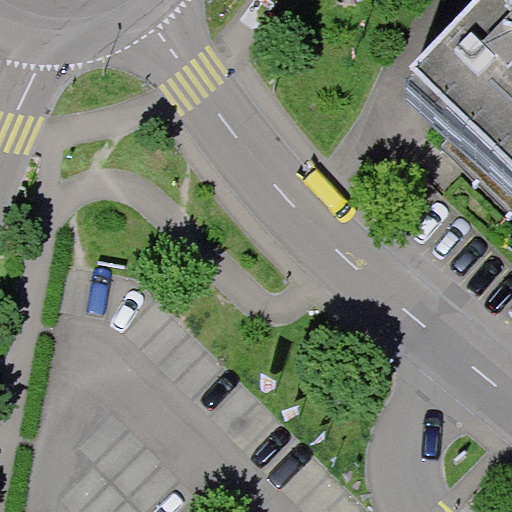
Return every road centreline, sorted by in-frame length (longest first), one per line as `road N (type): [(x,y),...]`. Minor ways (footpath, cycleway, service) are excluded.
road 1 (unclassified): [(140,0),(193,82),(339,253),(511,398)]
road 2 (secondary): [(0,14),(56,24),(126,0)]
